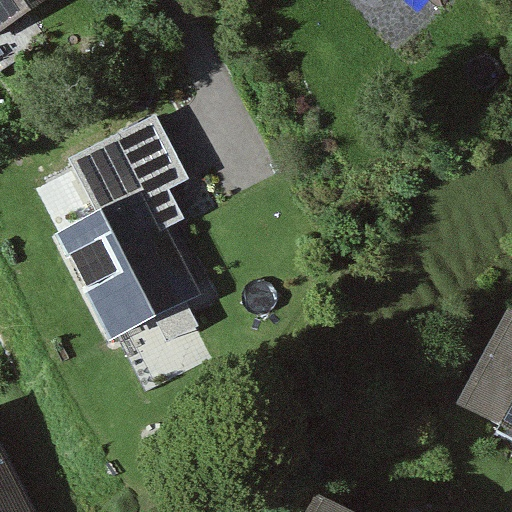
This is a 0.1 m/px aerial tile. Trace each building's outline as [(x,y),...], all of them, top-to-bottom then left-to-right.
[(0,0),(0,25),(38,0),(0,0)] [(339,0),(356,17),(373,0),(339,0)] [(97,226),(52,252),(109,363),(212,308),(158,225),(198,199),(162,124),(65,173),(97,226)] [(511,330),(498,323),(446,427),(511,460),(511,330)] [(0,511),(27,511),(0,457),(0,511)] [(324,511),(308,503),(302,511),(324,511)]
